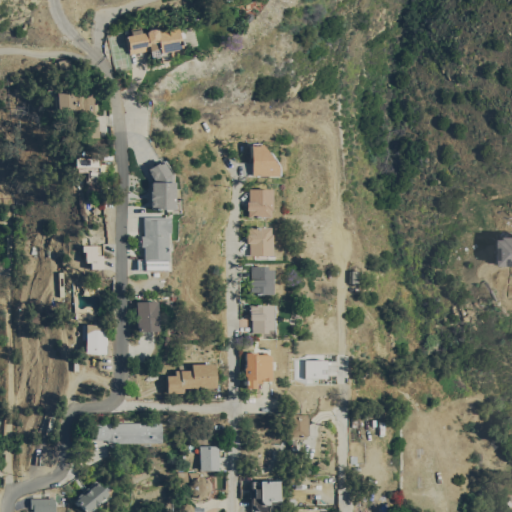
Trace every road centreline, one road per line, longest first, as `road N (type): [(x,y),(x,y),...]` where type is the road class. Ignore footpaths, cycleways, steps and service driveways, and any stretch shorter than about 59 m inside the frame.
road 1 (residential): [(115,396),(120,114),(100,58)]
road 2 (residential): [(8,495),(11,204),(0,178)]
road 3 (residential): [(234,402),(237,187),(212,137)]
road 4 (residential): [(344,511),(342,273)]
road 5 (residential): [(8,495),(62,471),(70,409),(115,396)]
